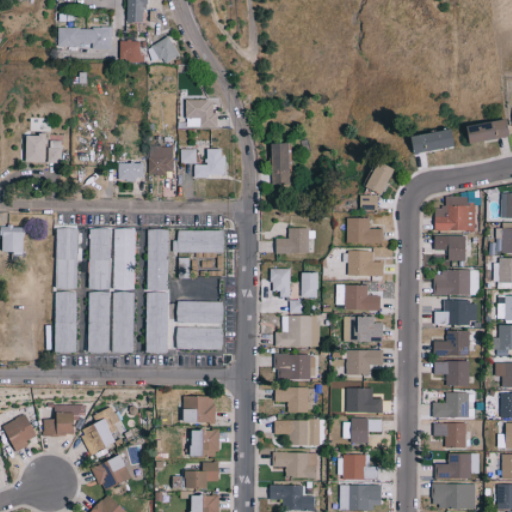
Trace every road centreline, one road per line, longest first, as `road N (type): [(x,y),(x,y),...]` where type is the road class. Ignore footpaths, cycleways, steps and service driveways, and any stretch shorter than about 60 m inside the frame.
road 1 (residential): [(410,511),(412,202),(435,175),(511,161)]
road 2 (residential): [(251,511),(255,203),(244,134)]
road 3 (residential): [(0,203),(255,203)]
road 4 (residential): [(0,371),(253,373)]
road 5 (residential): [(180,0),(194,38),(228,81),(244,134)]
